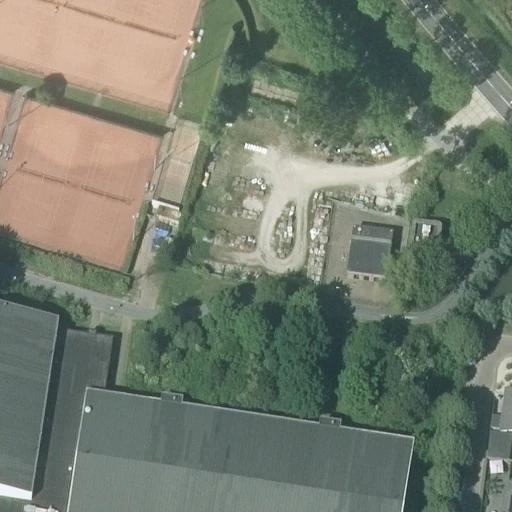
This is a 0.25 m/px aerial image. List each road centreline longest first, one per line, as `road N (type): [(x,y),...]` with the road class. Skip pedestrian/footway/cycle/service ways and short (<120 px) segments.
road 1 (residential): [(467,511),(484,364)]
road 2 (secondary): [(511,109),(419,0)]
